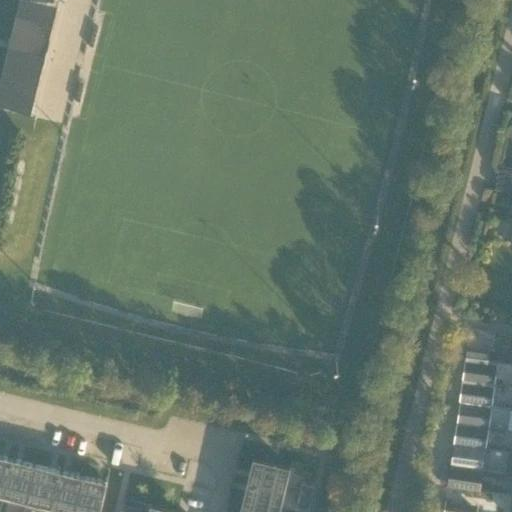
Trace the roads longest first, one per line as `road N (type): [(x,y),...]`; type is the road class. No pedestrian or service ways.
road 1 (residential): [(391,511),(511,10)]
road 2 (residential): [(218,511),(231,461),(0,407)]
